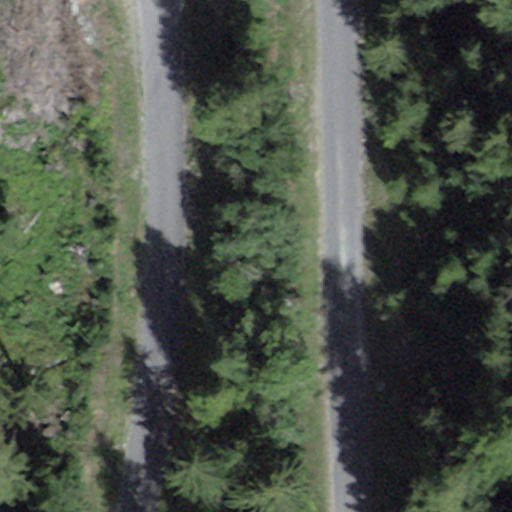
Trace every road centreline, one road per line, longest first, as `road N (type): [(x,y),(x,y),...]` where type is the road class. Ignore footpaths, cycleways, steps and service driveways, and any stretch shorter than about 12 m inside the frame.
road 1 (unclassified): [(140,511),(162,283),(160,0)]
road 2 (unclassified): [(339,0),(353,511)]
